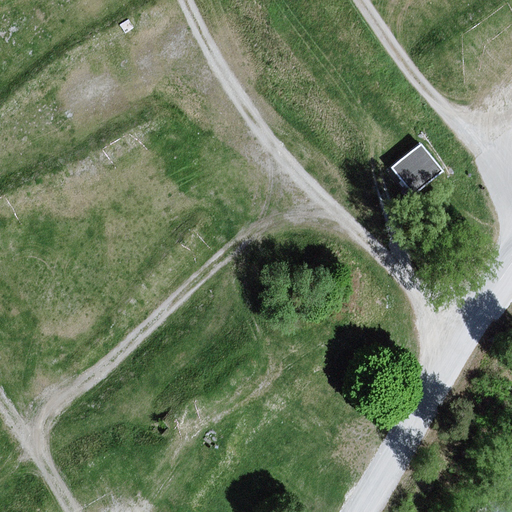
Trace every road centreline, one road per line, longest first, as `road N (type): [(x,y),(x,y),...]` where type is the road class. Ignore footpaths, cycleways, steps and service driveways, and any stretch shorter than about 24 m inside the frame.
road 1 (track): [(464,341),(269,140),(194,0)]
road 2 (track): [(371,0),(511,189)]
